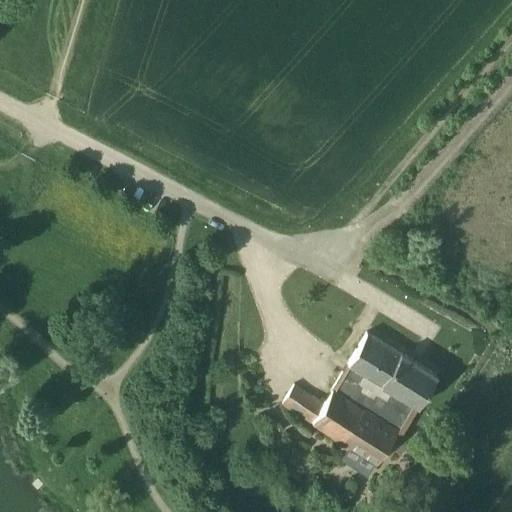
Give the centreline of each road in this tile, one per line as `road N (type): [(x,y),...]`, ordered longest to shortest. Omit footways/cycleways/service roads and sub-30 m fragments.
road 1 (residential): [(191,202),(0,98)]
road 2 (unclassified): [(320,263),(191,202)]
